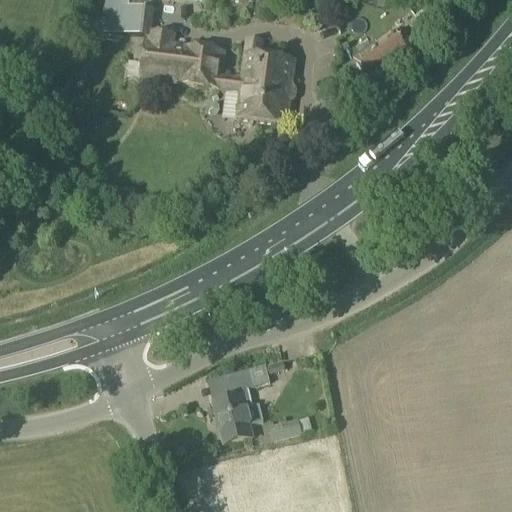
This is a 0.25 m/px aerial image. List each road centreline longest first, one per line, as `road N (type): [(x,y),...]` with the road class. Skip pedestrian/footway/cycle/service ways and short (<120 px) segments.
road 1 (primary): [(113,328),(328,216),(441,123),(511,40)]
road 2 (unclassified): [(132,395),(232,345),(379,290),(455,237),(511,181)]
road 3 (unclassified): [(0,432),(51,425),(132,395)]
road 4 (tertiary): [(164,511),(132,395)]
